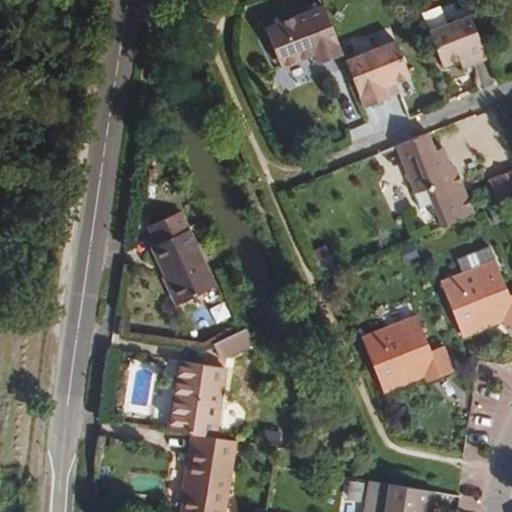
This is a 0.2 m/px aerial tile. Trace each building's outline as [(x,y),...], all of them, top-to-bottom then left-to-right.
[(265,28),(281,67),(314,54),(317,63),(342,54),(323,5),(265,28)] [(436,9),(421,11),(424,30),(439,28),(436,9)] [(429,32),(443,67),(459,60),(462,68),(487,59),(470,16),(429,32)] [(348,55),(391,42),(388,31),(344,44),(348,55)] [(345,60),(363,107),(399,93),(395,83),(410,77),(395,41),(345,60)] [(438,159),(436,152),(428,133),(396,145),(415,193),(414,194),(419,208),(433,203),(442,227),(474,214),(455,166),(447,163),(438,159)] [(442,149),(436,152),(438,159),(447,163),(442,149)] [(511,170),(488,180),(498,205),(511,199),(511,170)] [(180,211),(149,226),(157,244),(152,247),(178,304),(216,286),(180,211)] [(456,260),(461,273),(494,260),(489,247),(456,260)] [(494,260),(461,273),(440,281),(462,337),(483,329),(481,324),(500,316),(502,321),(504,326),(511,323),(511,294),(508,296),(494,260)] [(211,321),(225,314),(218,299),(204,305),(211,321)] [(422,372),(424,377),(426,382),(453,371),(443,346),(430,351),(415,315),(362,337),(384,393),(405,384),(403,380),(422,372)] [(483,329),(502,321),(500,316),(481,324),(483,329)] [(222,359),(253,343),(246,328),(214,343),(222,359)] [(180,359),(174,395),(179,395),(185,360),(180,359)] [(179,395),(174,395),(169,430),(192,433),(214,437),(226,367),(185,360),(179,395)] [(405,384),(424,377),(422,372),(403,380),(405,384)] [(187,484),(186,491),(182,511),(223,511),(235,441),(214,437),(192,433),(183,483),(187,484)] [(431,511),(435,492),(369,482),(364,511),(431,511)] [(95,487),(93,502),(100,503),(102,487),(95,487)]
